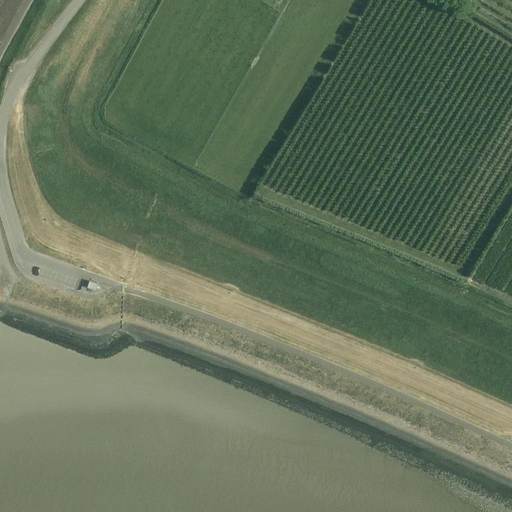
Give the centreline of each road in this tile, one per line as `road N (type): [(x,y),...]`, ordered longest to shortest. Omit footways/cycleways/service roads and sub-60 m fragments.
road 1 (unclassified): [(0,156),(15,93),(83,0)]
road 2 (unclassified): [(121,288),(23,254),(0,182)]
